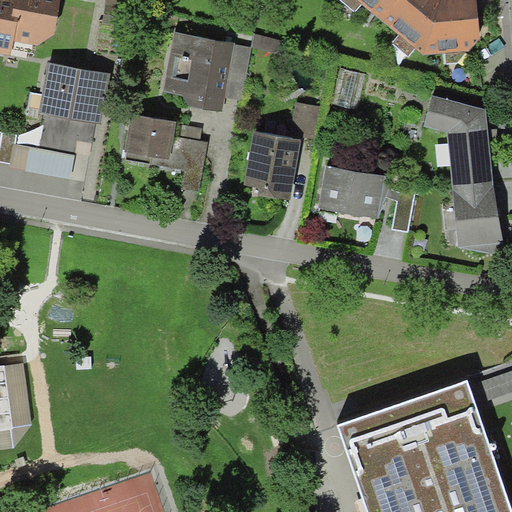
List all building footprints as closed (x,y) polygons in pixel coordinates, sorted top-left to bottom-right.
[(16,0),(16,1),(12,0),(0,0),(0,57),(16,61),(19,44),(38,48),(60,37),(66,0),(16,0)] [(356,0),(426,58),(484,53),(479,0),(356,0)] [(256,46),(177,34),(167,96),(246,109),(256,46)] [(110,73),(48,62),(39,112),(44,113),(42,124),(44,125),(40,148),(75,154),(78,140),(93,143),(96,123),(100,124),(110,73)] [(488,112),(435,98),(429,130),(450,136),(461,248),(507,244),(488,112)] [(318,109),(296,105),(291,135),(313,139),(318,109)] [(178,123),(131,116),(126,150),(173,157),(178,123)] [(15,134),(0,131),(0,162),(10,164),(14,144),(15,134)] [(304,146),(257,136),(245,193),(292,203),(304,146)] [(71,179),(75,154),(40,148),(14,144),(10,164),(9,168),(71,179)] [(393,174),(328,163),(321,206),(385,217),(393,174)] [(419,188),(401,185),(392,235),(410,238),(419,188)] [(473,374),(346,415),(377,511),(449,511),(511,492),(473,374)]
